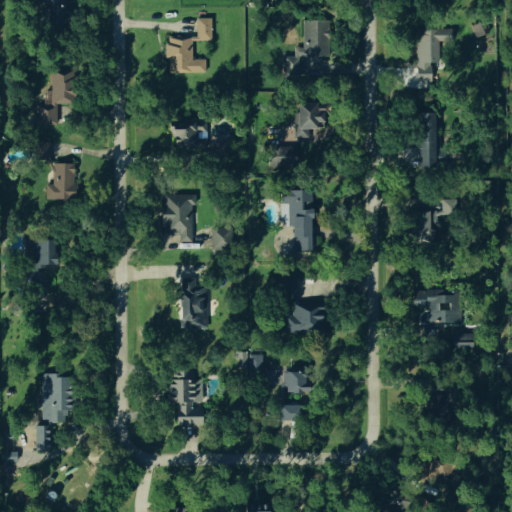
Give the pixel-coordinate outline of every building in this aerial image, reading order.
[(167,74),(204,74),(204,61),(191,61),(191,42),(210,42),(210,20),(195,19),(195,39),(164,39),(164,60),(167,60),(167,74)] [(300,58),(328,58),(327,21),(300,22),(300,58)] [(450,30),(415,30),(415,70),(391,70),(391,88),(429,88),(430,64),(437,64),(437,43),(450,43),(450,30)] [(297,58),(281,59),(282,80),(298,79),(297,58)] [(325,59),(307,59),(307,67),(313,67),(313,66),(325,65),(325,59)] [(70,106),(70,72),(49,72),(50,107),(70,106)] [(306,130),(320,130),(320,104),(292,104),(293,143),(306,143),(306,130)] [(416,168),(434,169),(437,116),(418,115),(416,168)] [(196,135),(205,134),(204,119),(169,121),(170,152),(196,150),(196,135)] [(31,161),(48,161),(48,141),(31,141),(31,161)] [(294,150),(267,149),(266,168),(294,169),(294,150)] [(44,201),(72,201),(73,165),(51,165),(51,186),(44,186),(44,201)] [(309,252),(308,211),(298,211),(297,192),(278,192),(279,223),(290,223),(291,252),(309,252)] [(195,196),(162,196),(162,249),(177,249),(177,244),(190,244),(191,207),(194,207),(195,196)] [(435,244),(434,218),(455,217),(455,201),(415,203),(416,245),(435,244)] [(210,252),(229,251),(229,229),(209,229),(210,252)] [(45,297),(44,267),(53,267),(53,242),(27,242),(28,298),(45,297)] [(179,323),(181,323),(181,333),(207,332),(205,288),(194,289),(193,282),(178,282),(179,323)] [(458,296),(434,297),(434,292),(411,292),(411,308),(424,308),(425,325),(458,324),(458,296)] [(318,337),(323,307),(289,301),(284,331),(318,337)] [(237,369),(237,353),(246,353),(246,369),(237,369)] [(250,374),(261,371),(257,356),(246,360),(250,374)] [(279,394),(304,395),(304,368),(280,368),(279,394)] [(168,405),(170,405),(170,427),(200,426),(199,381),(192,381),(192,372),(168,372),(168,405)] [(32,453),(48,452),(47,425),(67,424),(66,378),(53,379),(53,375),(39,375),(40,427),(31,428),(32,453)] [(279,406),(299,406),(299,421),(279,421),(279,406)]
